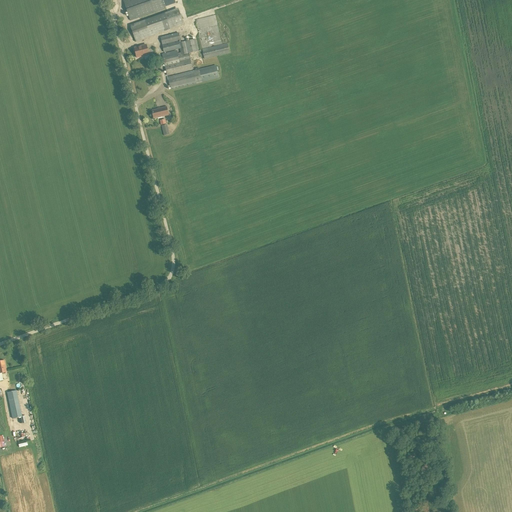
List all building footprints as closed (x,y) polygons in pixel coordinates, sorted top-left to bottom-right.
[(130,21),(156,12),(164,9),(163,7),(176,3),(174,0),(123,0),(130,21)] [(171,29),(183,25),(177,8),(165,13),(130,25),(136,42),(155,35),(171,29)] [(162,45),(181,41),(179,33),(160,37),(162,45)] [(198,51),(195,39),(179,43),(179,41),(162,45),(164,52),(180,49),(181,53),(179,53),(178,53),(177,53),(177,50),(162,54),(167,76),(193,70),(190,60),(191,59),(189,53),(198,51)] [(204,59),(230,53),(227,43),(202,49),(204,59)] [(137,58),(149,55),(147,45),(134,48),(137,58)] [(219,78),(216,65),(199,69),(199,68),(195,68),(196,70),(168,77),(171,90),(219,78)] [(169,115),(167,107),(161,108),(157,109),(152,111),(154,118),(169,115)] [(164,136),(170,135),(167,124),(161,126),(164,136)] [(16,391),(7,392),(12,418),(12,419),(22,417),(22,416),(16,391)]
